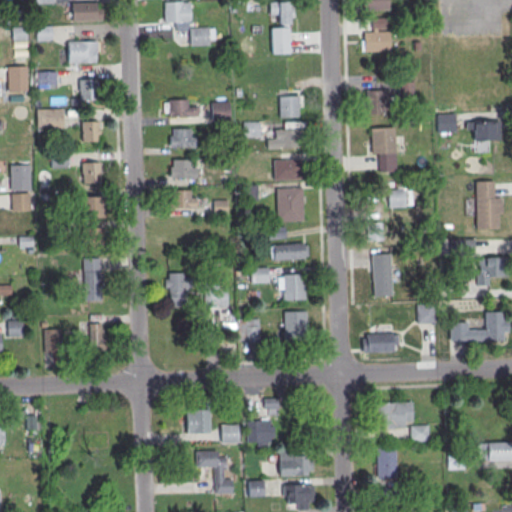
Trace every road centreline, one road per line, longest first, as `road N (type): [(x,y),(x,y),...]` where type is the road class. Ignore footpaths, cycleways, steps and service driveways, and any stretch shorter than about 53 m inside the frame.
road 1 (residential): [(511,367),(0,386)]
road 2 (residential): [(125,0),(141,511)]
road 3 (residential): [(326,0),(342,511)]
